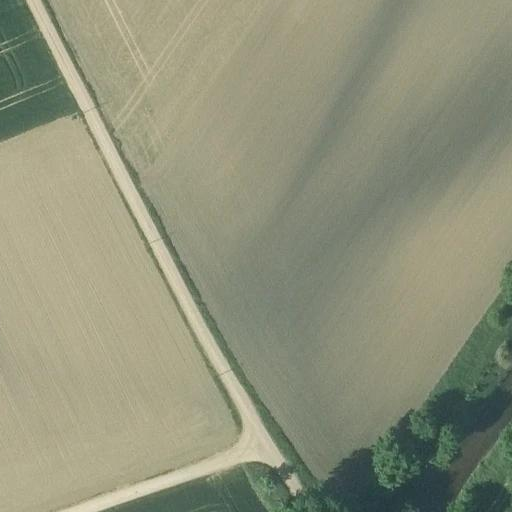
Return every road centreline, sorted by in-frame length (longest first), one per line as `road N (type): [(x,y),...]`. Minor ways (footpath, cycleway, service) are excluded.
road 1 (track): [(32,0),(264,457),(308,511)]
road 2 (track): [(264,457),(108,511)]
